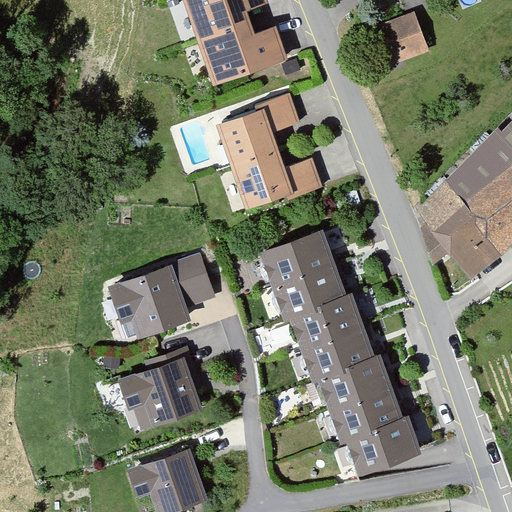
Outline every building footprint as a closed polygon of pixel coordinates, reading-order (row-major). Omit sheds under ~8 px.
[(202,0),(231,80),(301,55),(289,25),(272,31),(263,7),(283,0),(282,0),(202,0)] [(436,49),(422,12),(374,30),(388,67),(436,49)] [(306,122),(295,91),(259,103),(261,110),(228,121),(258,208),(293,196),(295,201),(328,189),(318,160),(299,166),(286,128),(306,122)] [(490,127),(407,207),(427,239),(421,241),(430,265),(440,258),(466,285),(511,248),(511,112),(493,132),(490,127)] [(346,290),(322,226),(258,251),(286,326),(290,324),(312,382),(320,379),(341,434),(351,430),(364,465),(422,443),(411,414),(405,417),(381,354),(377,356),(352,289),(346,290)] [(208,291),(197,256),(97,286),(114,343),(186,322),(180,300),(208,291)] [(199,391),(184,348),(153,358),(155,365),(109,381),(120,413),(135,408),(143,429),(196,412),(190,394),(199,391)] [(161,511),(209,497),(192,446),(129,467),(138,494),(151,489),(157,511),(161,511)]
